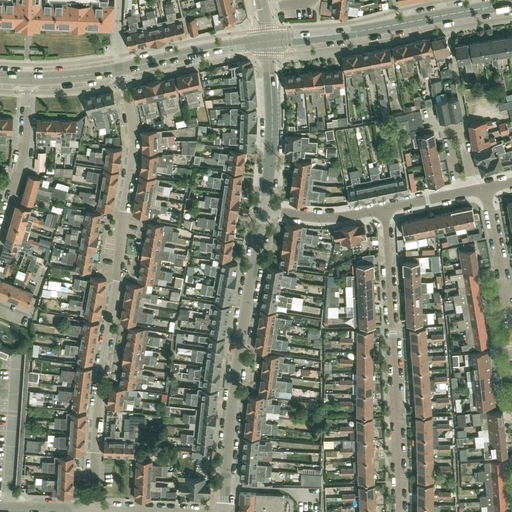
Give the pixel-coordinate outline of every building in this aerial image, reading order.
[(0,0),(0,20),(13,21),(13,20),(18,21),(18,23),(39,24),(39,21),(44,22),(73,23),(73,24),(84,25),(84,23),(113,24),(113,23),(114,0),(109,0),(104,0),(0,0)] [(219,8),(220,12),(235,8),(232,0),(226,0),(201,6),(202,12),(219,8)] [(348,5),(333,3),(332,13),(336,14),(335,18),(346,20),(348,6),(348,5)] [(176,38),(177,37),(186,35),(181,16),(176,18),(173,6),(169,7),(176,38)] [(162,21),(167,40),(176,38),(169,7),(165,8),(168,20),(162,21)] [(233,19),(237,18),(235,8),(220,12),(222,21),(218,22),(219,23),(214,25),(215,29),(223,28),(234,25),(233,19)] [(158,43),(167,41),(168,41),(167,40),(162,21),(157,22),(154,11),(150,12),(158,43)] [(143,26),(148,44),(148,46),(158,43),(150,12),(146,13),(149,24),(143,26)] [(131,16),(139,47),(148,44),(143,26),(138,27),(135,15),(131,16)] [(124,30),(129,49),(139,47),(131,16),(127,17),(130,29),(124,30)] [(189,30),(190,34),(190,35),(198,34),(197,29),(196,25),(194,18),(186,21),(187,24),(189,30)] [(442,36),(438,37),(437,39),(432,40),(436,58),(437,61),(442,60),(442,56),(450,54),(446,36),(443,37),(442,36)] [(509,54),(506,37),(493,39),(498,67),(500,67),(500,64),(502,64),(501,57),(503,57),(503,55),(509,54)] [(429,38),(420,40),(426,66),(427,72),(432,71),(429,59),(434,57),(429,38)] [(498,67),(493,39),(481,41),(484,58),(489,57),(489,59),(491,59),(492,66),(495,65),(496,67),(498,67)] [(420,40),(411,43),(414,58),(418,57),(421,67),(426,66),(420,40)] [(484,58),(481,41),(470,43),(473,61),(471,62),(472,71),(474,71),(474,72),(478,71),(476,62),(478,61),(478,59),(484,58)] [(401,45),(408,70),(412,69),(411,63),(416,62),(414,58),(411,43),(401,45)] [(471,62),(468,44),(456,46),(459,62),(464,61),(466,72),(472,71),(471,62)] [(409,75),(408,70),(401,45),(392,47),(396,62),(400,61),(404,77),(409,75)] [(383,65),(387,64),(390,80),(395,79),(389,48),(380,50),(383,65)] [(383,65),(380,50),(370,52),(375,77),(376,82),(382,81),(380,73),(384,73),(383,65)] [(371,78),(375,77),(370,52),(361,53),(364,69),(365,74),(370,73),(371,78)] [(361,53),(352,55),(357,81),(362,80),(360,69),(364,69),(361,53)] [(359,93),(357,81),(352,55),(342,57),(346,77),(351,76),(355,93),(359,93)] [(229,68),(231,68),(232,76),(239,76),(254,75),(253,66),(252,65),(250,65),(249,60),(238,61),(228,64),(229,68)] [(442,80),(452,78),(450,68),(440,71),(442,80)] [(331,97),(335,97),(332,71),(323,72),(323,71),(324,71),(323,70),(323,71),(325,92),(330,91),(331,97)] [(341,101),(340,86),(344,85),(342,70),(332,71),(335,97),(336,102),(341,101)] [(312,105),(317,105),(313,71),(304,72),(305,89),(306,94),(311,93),(312,105)] [(320,92),(325,92),(323,71),(313,71),(317,105),(321,104),(320,92)] [(202,91),(198,72),(187,74),(195,106),(199,104),(196,92),(202,91)] [(301,100),(300,90),(305,89),(304,72),(303,73),(304,73),(304,74),(294,75),(297,101),(301,100)] [(195,106),(187,74),(177,77),(180,92),(186,91),(190,107),(195,106)] [(239,76),(232,76),(224,77),(224,83),(239,82),(240,86),(255,85),(254,75),(239,76)] [(293,101),(297,101),(294,75),(285,76),(287,95),(292,95),(293,101)] [(178,93),(174,78),(174,77),(164,80),(171,111),(176,110),(175,105),(176,105),(173,94),(178,93)] [(171,111),(164,80),(160,81),(160,80),(153,82),(157,98),(162,97),(165,108),(166,112),(171,111)] [(152,99),(157,98),(153,82),(147,83),(147,84),(143,85),(151,116),(156,115),(155,111),(155,110),(152,99)] [(480,84),(481,88),(482,98),(491,97),(488,83),(480,84)] [(151,116),(143,85),(133,88),(136,103),(142,101),(144,113),(145,113),(146,117),(151,116)] [(255,85),(240,86),(240,90),(225,92),(225,97),(256,94),(255,85)] [(463,89),(465,101),(471,100),(469,88),(463,89)] [(104,94),(108,113),(114,112),(115,118),(119,117),(113,92),(104,94)] [(108,113),(104,94),(94,96),(102,127),(106,126),(103,114),(108,113)] [(256,94),(225,97),(226,103),(241,102),(242,106),(257,105),(256,94)] [(97,128),(102,127),(94,96),(84,99),(89,118),(94,116),(97,128)] [(462,117),(458,97),(447,99),(451,119),(462,117)] [(497,104),(503,102),(501,97),(491,99),(493,105),(497,104)] [(440,121),(451,119),(447,99),(436,102),(440,121)] [(511,99),(503,102),(497,104),(499,110),(511,106),(511,99)] [(403,102),(396,103),(397,113),(405,111),(403,102)] [(382,117),(389,116),(387,106),(380,107),(382,117)] [(225,113),(225,118),(256,119),(256,109),(230,108),(230,114),(225,113)] [(406,114),(407,119),(421,116),(420,110),(406,113),(406,114)] [(423,122),(421,116),(407,119),(407,120),(408,125),(423,122)] [(347,117),(346,117),(337,118),(337,119),(338,126),(347,125),(347,117)] [(12,137),(13,118),(3,118),(2,150),(6,150),(7,137),(12,137)] [(186,119),(188,126),(198,125),(197,118),(186,119)] [(241,124),(240,128),(257,129),(257,119),(256,119),(225,118),(224,124),(241,124)] [(36,144),(46,145),(47,119),(37,119),(36,144)] [(56,139),(57,120),(47,119),(46,145),(46,151),(50,151),(51,139),(56,139)] [(70,152),(70,146),(70,140),(76,140),(76,137),(79,136),(82,122),(80,119),(76,121),(76,120),(66,120),(65,152),(70,152)] [(333,126),(338,126),(337,119),(333,119),(333,121),(327,122),(327,127),(333,126)] [(61,152),(65,152),(66,120),(57,120),(56,139),(61,139),(61,152)] [(492,120),(469,124),(471,136),(488,133),(487,127),(493,126),(492,120)] [(423,122),(408,125),(409,131),(424,128),(423,122)] [(201,126),(200,135),(209,135),(209,126),(201,126)] [(224,138),(255,139),(256,139),(257,129),(240,128),(231,128),(231,132),(223,132),(222,138),(224,138)] [(326,131),(327,139),(334,138),(333,129),(326,131)] [(174,135),(162,135),(162,130),(142,132),(142,141),(174,139),(174,135)] [(414,147),(420,145),(436,142),(434,132),(412,136),(414,147)] [(471,136),(473,147),(490,144),(496,142),(494,137),(489,139),(488,133),(471,136)] [(309,137),(286,135),(286,146),(311,147),(317,147),(317,142),(308,141),(309,137)] [(255,139),(224,138),(224,144),(240,144),(239,148),(254,149),(255,139)] [(142,141),(143,151),(158,150),(163,150),(162,144),(174,143),(174,139),(142,141)] [(420,145),(422,155),(438,152),(436,142),(420,145)] [(502,142),(474,153),(477,162),(505,151),(502,142)] [(317,152),(317,147),(311,147),(286,146),(285,156),(305,157),(305,151),(317,152)] [(122,149),(107,147),(102,147),(102,152),(90,150),(90,155),(121,159),(122,149)] [(328,148),(327,157),(336,158),(336,149),(328,148)] [(218,158),(244,162),(245,151),(231,149),(230,154),(215,151),(214,157),(218,158)] [(482,174),(495,169),(503,166),(511,164),(511,153),(511,150),(505,152),(505,151),(477,162),(482,174)] [(422,155),(424,165),(440,162),(438,152),(422,155)] [(143,153),(142,163),(172,167),(173,162),(162,161),(163,156),(158,155),(143,153)] [(119,169),(121,159),(90,155),(89,160),(105,162),(104,167),(119,169)] [(37,164),(35,164),(34,170),(45,171),(46,158),(38,158),(37,164)] [(244,162),(218,158),(218,163),(224,164),(223,169),(242,172),(244,162)] [(321,174),(327,175),(327,170),(310,167),(311,162),(295,160),(294,171),(321,175),(321,174)] [(405,173),(401,174),(398,162),(393,164),(399,194),(409,192),(405,173)] [(424,165),(426,175),(442,172),(440,162),(424,165)] [(155,175),(156,171),(171,173),(172,167),(142,163),(140,173),(155,175)] [(389,196),(399,194),(393,164),(388,164),(391,176),(385,177),(389,196)] [(379,198),(389,196),(385,177),(380,178),(378,166),(373,167),(379,198)] [(328,174),(338,175),(339,168),(329,167),(328,174)] [(369,168),(371,180),(366,181),(370,200),(379,198),(373,167),(369,168)] [(117,181),(119,172),(104,169),(103,173),(87,170),(86,176),(117,181)] [(208,175),(208,181),(213,181),(241,185),(242,174),(222,171),(221,177),(208,175)] [(292,181),(313,184),(313,178),(326,180),(327,175),(321,174),(321,175),(294,171),(293,175),(292,181)] [(366,181),(361,182),(358,171),(353,172),(360,202),(370,200),(366,181)] [(350,172),(352,184),(346,185),(350,204),(360,202),(353,172),(350,172)] [(442,172),(426,175),(429,186),(429,188),(436,186),(436,184),(444,183),(442,172)] [(25,188),(50,195),(50,194),(64,198),(66,190),(52,186),(51,190),(46,189),(47,187),(39,185),(40,178),(29,175),(29,177),(27,176),(26,181),(27,182),(25,188)] [(140,175),(138,185),(169,191),(170,187),(158,184),(159,179),(140,175)] [(115,191),(117,181),(86,176),(86,180),(97,182),(96,188),(115,191)] [(224,188),(223,193),(239,195),(241,185),(213,181),(208,181),(207,186),(224,188)] [(313,184),(292,181),(291,187),(291,191),(324,196),(325,191),(312,190),(313,184)] [(138,185),(136,195),(156,198),(157,193),(169,195),(169,191),(138,185)] [(35,197),(48,201),(50,195),(25,188),(24,194),(22,194),(21,198),(22,199),(22,201),(33,204),(35,197)] [(84,191),(83,195),(114,201),(115,191),(96,188),(95,193),(84,191)] [(291,191),(289,202),(310,205),(310,199),(323,201),(324,196),(291,191)] [(239,195),(223,193),(223,198),(206,195),(205,200),(211,201),(210,202),(238,206),(239,200),(239,199),(239,195)] [(112,210),(114,201),(83,195),(82,201),(98,203),(97,208),(112,210)] [(136,195),(135,205),(166,210),(167,206),(155,204),(156,198),(136,195)] [(237,212),(238,206),(210,202),(211,201),(205,200),(204,206),(217,207),(216,213),(236,216),(237,212)] [(31,208),(16,204),(13,214),(33,220),(33,218),(36,219),(36,217),(29,214),(31,208)] [(133,214),(147,217),(152,218),(153,212),(165,214),(166,210),(135,205),(133,214)] [(57,206),(56,212),(64,214),(66,207),(57,206)] [(472,206),(461,208),(465,225),(475,223),(475,219),(479,218),(478,212),(473,213),(472,206)] [(452,210),(455,227),(465,225),(461,208),(452,210)] [(445,229),(455,227),(452,210),(451,210),(451,212),(442,214),(445,229)] [(99,223),(101,213),(86,211),(85,214),(69,212),(68,217),(99,223)] [(45,221),(45,222),(55,225),(58,216),(48,213),(45,221)] [(202,217),(202,222),(235,226),(236,216),(216,213),(215,219),(202,217)] [(10,225),(30,231),(32,223),(33,220),(13,214),(10,225)] [(432,216),(435,231),(445,229),(442,214),(432,216)] [(432,216),(422,218),(426,237),(436,235),(435,231),(432,216)] [(83,225),(82,230),(98,233),(99,223),(68,217),(67,222),(83,225)] [(426,237),(422,218),(412,220),(416,239),(426,237)] [(406,242),(416,239),(412,220),(401,222),(406,242)] [(149,222),(147,232),(178,237),(179,232),(163,229),(164,225),(149,222)] [(235,226),(202,222),(201,226),(214,228),(213,235),(233,237),(235,226)] [(286,224),(285,234),(318,239),(318,235),(306,233),(306,227),(286,224)] [(359,224),(349,226),(351,242),(367,239),(364,225),(360,226),(359,224)] [(26,243),(31,245),(32,245),(33,240),(28,239),(30,231),(10,225),(7,235),(27,241),(26,243)] [(342,244),(351,242),(349,226),(338,228),(338,229),(334,230),(335,239),(341,238),(342,244)] [(66,232),(65,237),(97,242),(99,233),(98,233),(82,230),(78,229),(77,234),(66,232)] [(177,242),(178,237),(147,232),(145,241),(165,245),(165,240),(177,242)] [(318,239),(285,234),(283,245),(303,248),(304,242),(317,244),(318,239)] [(28,253),(31,245),(26,243),(27,241),(7,235),(4,245),(21,251),(22,251),(28,253)] [(64,242),(79,245),(79,249),(94,252),(95,252),(97,242),(65,237),(64,242)] [(201,241),(200,245),(231,250),(233,240),(213,237),(213,243),(201,241)] [(144,241),(142,251),(175,257),(176,252),(164,250),(165,245),(145,241),(144,241)] [(474,243),(464,245),(464,250),(459,251),(461,259),(477,257),(474,243)] [(231,250),(200,245),(200,250),(212,251),(211,257),(230,260),(231,250)] [(302,254),(303,248),(283,245),(282,255),(309,259),(309,260),(314,261),(315,256),(302,254)] [(14,252),(3,248),(0,257),(11,260),(14,252)] [(62,250),(61,256),(92,262),(94,252),(79,249),(78,253),(62,250)] [(140,261),(142,261),(161,264),(162,258),(174,261),(175,257),(142,251),(140,261)] [(30,264),(27,270),(31,272),(34,265),(33,265),(37,256),(27,253),(26,257),(31,258),(29,264),(30,264)] [(309,259),(282,255),(280,266),(296,268),(296,263),(313,266),(314,261),(309,260),(309,259)] [(75,269),(90,271),(92,262),(61,256),(61,261),(76,264),(75,269)] [(403,273),(420,272),(419,261),(419,257),(413,257),(413,262),(402,262),(403,273)] [(477,257),(461,259),(462,268),(456,269),(457,274),(476,271),(480,270),(477,257)] [(357,264),(357,275),(374,274),(374,263),(363,264),(363,259),(357,260),(357,264)] [(206,263),(205,269),(210,270),(211,269),(236,273),(237,263),(218,260),(217,266),(206,263)] [(160,269),(161,264),(142,261),(140,270),(172,276),(173,272),(160,269)] [(267,277),(295,282),(296,277),(282,274),(283,269),(269,267),(267,277)] [(0,271),(0,287),(3,279),(5,275),(7,276),(9,270),(5,268),(3,272),(0,271)] [(237,274),(236,273),(211,269),(210,270),(205,269),(204,273),(220,276),(219,281),(235,284),(237,274)] [(171,280),(172,276),(140,270),(138,280),(157,283),(158,278),(171,280)] [(476,271),(457,274),(450,275),(451,280),(458,279),(459,286),(478,283),(476,271)] [(420,272),(403,273),(404,273),(405,283),(421,282),(420,272)] [(351,275),(352,285),(374,284),(373,275),(374,275),(374,274),(357,275),(351,275)] [(13,283),(8,298),(18,302),(24,287),(25,283),(27,283),(27,282),(29,278),(25,275),(23,280),(16,277),(13,283)] [(106,279),(92,276),(91,281),(75,278),(74,283),(105,289),(106,279)] [(294,287),(295,282),(267,277),(265,287),(279,290),(280,285),(294,287)] [(3,279),(0,287),(0,294),(8,298),(13,283),(3,279)] [(202,283),(201,288),(207,289),(232,293),(233,294),(235,284),(219,281),(215,280),(213,285),(202,283)] [(24,287),(18,302),(28,306),(36,285),(27,282),(27,283),(25,283),(24,287)] [(421,282),(405,283),(405,293),(427,292),(426,282),(421,282)] [(73,287),(84,289),(83,295),(103,299),(105,289),(74,283),(73,287)] [(158,294),(146,292),(147,287),(127,283),(126,293),(157,298),(158,294)] [(478,283),(459,286),(460,294),(454,295),(454,300),(480,296),(478,283)] [(374,284),(352,285),(352,295),(374,294),(374,284)] [(190,294),(198,294),(199,287),(190,286),(190,294)] [(51,289),(43,287),(42,294),(50,296),(51,289)] [(265,287),(263,297),(292,302),(293,297),(279,294),(279,290),(265,287)] [(207,289),(201,288),(200,293),(216,296),(215,301),(230,303),(232,293),(207,289)] [(428,292),(427,292),(405,293),(406,303),(422,303),(429,302),(428,292)] [(126,293),(124,302),(143,306),(144,300),(156,303),(157,298),(126,293)] [(352,295),(353,306),(374,305),(374,294),(352,295)] [(83,295),(82,300),(70,298),(70,302),(101,308),(103,299),(83,295)] [(326,307),(328,307),(333,306),(334,296),(329,296),(327,297),(326,307)] [(480,296),(454,300),(455,305),(461,304),(463,311),(482,308),(480,296)] [(263,297),(261,307),(276,310),(277,305),(291,307),(292,302),(263,297)] [(228,316),(230,306),(198,301),(197,305),(209,307),(209,313),(228,316)] [(80,315),(84,315),(99,318),(101,308),(70,302),(69,307),(81,309),(80,315)] [(124,302),(122,312),(152,317),(153,313),(142,311),(143,306),(124,302)] [(422,303),(406,303),(406,313),(422,313),(422,303)] [(374,305),(353,306),(353,316),(375,315),(374,305)] [(328,317),(332,317),(333,306),(328,307),(326,307),(325,317),(328,317)] [(190,310),(185,309),(180,308),(178,319),(188,321),(190,310)] [(458,325),(484,321),(482,308),(463,311),(464,319),(457,320),(458,325)] [(280,323),(291,324),(291,319),(275,316),(276,312),(261,310),(259,320),(280,323)] [(122,312),(120,322),(135,324),(136,320),(151,323),(152,317),(122,312)] [(195,322),(196,322),(201,323),(201,322),(227,326),(228,316),(209,313),(206,312),(205,318),(202,318),(202,317),(196,316),(195,322)] [(427,312),(422,313),(406,313),(407,324),(428,323),(427,312)] [(354,326),(360,326),(375,325),(375,315),(353,316),(354,326)] [(259,320),(258,330),(273,332),(278,333),(286,334),(287,329),(290,330),(291,324),(280,323),(259,320)] [(68,323),(67,329),(97,333),(98,323),(84,321),(83,326),(68,323)] [(467,336),(486,333),(484,321),(458,325),(459,330),(466,329),(467,336)] [(210,334),(225,336),(227,326),(201,322),(201,323),(196,322),(195,327),(211,329),(210,334)] [(160,337),(148,335),(149,330),(129,326),(128,336),(159,341),(160,337)] [(426,338),(425,327),(410,328),(411,339),(426,338)] [(67,334),(82,336),(81,341),(95,343),(97,333),(67,329),(67,334)] [(311,339),(319,340),(321,330),(313,329),(311,339)] [(288,340),(277,338),(278,333),(273,332),(258,330),(256,340),(287,344),(288,340)] [(358,340),(373,341),(373,330),(358,330),(358,340)] [(462,345),(462,350),(488,346),(486,333),(467,336),(468,344),(462,345)] [(223,349),(225,338),(194,334),(194,340),(209,342),(208,347),(223,349)] [(306,343),(307,337),(295,335),(294,341),(306,343)] [(125,345),(125,346),(146,349),(147,344),(159,346),(159,341),(128,336),(126,346),(125,345)] [(427,349),(427,348),(426,338),(411,339),(411,350),(427,349)] [(287,344),(256,340),(255,350),(279,353),(280,350),(296,352),(296,348),(291,347),(287,346),(287,344)] [(373,351),(373,341),(358,340),(358,351),(373,351)] [(66,343),(65,349),(94,353),(95,343),(81,341),(80,345),(66,343)] [(0,345),(0,350),(7,354),(9,348),(0,345)] [(125,346),(123,355),(156,361),(157,356),(145,354),(146,349),(125,346)] [(192,348),(192,354),(222,358),(223,349),(208,347),(208,350),(192,348)] [(78,361),(92,364),(94,353),(65,349),(64,354),(79,356),(78,361)] [(309,357),(317,358),(319,350),(310,349),(309,357)] [(411,350),(412,360),(428,359),(433,359),(433,356),(433,355),(427,356),(427,349),(411,350)] [(25,350),(16,488),(21,488),(24,436),(25,430),(30,350),(25,350)] [(358,362),(373,362),(373,351),(358,351),(358,362)] [(490,362),(489,351),(464,354),(465,359),(472,358),(472,364),(490,362)] [(222,358),(192,354),(191,360),(206,362),(206,366),(201,365),(201,366),(220,368),(222,358)] [(264,354),(263,364),(294,368),(295,363),(283,362),(284,356),(264,354)] [(122,365),(142,368),(143,363),(156,365),(156,361),(123,355),(122,365)] [(413,371),(428,370),(428,359),(412,360),(413,371)] [(372,372),(373,362),(358,362),(358,372),(372,372)] [(467,376),(491,373),(490,362),(472,364),(473,370),(466,371),(467,376)] [(263,364),(262,373),(277,376),(281,376),(282,370),(294,372),(294,368),(263,364)] [(142,374),(142,368),(122,365),(123,365),(122,375),(153,380),(154,376),(142,374)] [(90,378),(91,368),(77,366),(76,371),(61,369),(61,375),(90,378)] [(189,368),(188,373),(194,374),(194,375),(219,378),(220,368),(201,366),(200,370),(189,368)] [(414,381),(429,380),(428,370),(413,371),(414,381)] [(38,382),(39,372),(29,371),(28,381),(38,382)] [(352,383),(357,383),(372,383),(372,372),(358,372),(357,380),(352,380),(352,383)] [(194,374),(188,373),(188,378),(199,380),(198,385),(218,388),(219,378),(194,375),(194,374)] [(286,386),(292,386),(292,381),(276,379),(277,376),(262,373),(261,383),(286,387),(286,386)] [(475,386),(493,384),(491,373),(467,376),(467,381),(474,380),(475,386)] [(89,388),(90,378),(61,375),(60,380),(75,381),(75,386),(89,388)] [(120,385),(135,387),(139,388),(140,382),(153,384),(153,380),(122,375),(120,385)] [(430,391),(429,380),(414,381),(414,392),(430,391)] [(291,392),(292,386),(286,386),(286,387),(261,383),(259,394),(279,396),(279,390),(291,392)] [(372,383),(357,383),(352,383),(352,386),(352,389),(357,389),(357,394),(372,394),(372,383)] [(469,397),(494,394),(493,384),(475,386),(475,391),(469,392),(469,397)] [(75,386),(74,387),(74,391),(59,390),(58,395),(88,398),(89,388),(75,386)] [(110,386),(108,396),(140,400),(141,396),(128,395),(129,389),(110,386)] [(198,389),(197,393),(187,392),(186,398),(217,401),(218,391),(198,389)] [(431,401),(430,391),(414,392),(415,402),(431,401)] [(357,394),(357,404),(372,404),(372,394),(357,394)] [(494,394),(469,397),(470,402),(476,401),(477,408),(495,406),(494,394)] [(87,409),(88,398),(58,395),(58,400),(73,402),(72,407),(87,409)] [(249,395),(248,405),(279,408),(280,404),(268,403),(268,397),(249,395)] [(108,396),(107,406),(126,409),(127,403),(140,404),(140,400),(108,396)] [(201,405),(201,409),(216,411),(217,401),(186,398),(186,404),(201,405)] [(415,402),(415,403),(416,413),(431,412),(431,401),(415,402)] [(357,415),(372,415),(372,404),(357,404),(352,404),(352,407),(352,409),(357,409),(357,415)] [(279,408),(248,405),(247,415),(266,417),(267,411),(279,413),(279,408)] [(184,413),(183,418),(216,421),(217,411),(216,411),(201,409),(196,409),(195,414),(184,413)] [(481,424),(504,422),(503,411),(487,412),(487,411),(480,412),(481,424)] [(66,412),(66,418),(55,417),(54,422),(85,424),(86,414),(66,412)] [(466,425),(465,413),(457,414),(458,426),(466,425)] [(145,415),(131,415),(131,425),(144,426),(145,415)] [(247,415),(246,425),(271,427),(271,428),(277,429),(277,424),(266,422),(266,417),(247,415)] [(417,427),(432,427),(432,416),(416,416),(417,427)] [(357,429),(373,428),(372,417),(357,418),(357,429)] [(124,436),(124,456),(134,456),(134,441),(134,437),(129,436),(129,419),(125,418),(124,436)] [(216,421),(183,418),(183,422),(195,423),(194,429),(213,431),(215,431),(216,421)] [(85,433),(85,424),(54,422),(54,427),(70,428),(70,433),(85,433)] [(482,435),(505,433),(504,422),(481,424),(482,435)] [(105,436),(105,440),(104,455),(114,455),(115,431),(115,423),(111,423),(110,436),(105,436)] [(165,434),(173,435),(174,426),(166,425),(165,434)] [(271,427),(246,425),(245,435),(260,437),(260,432),(276,434),(277,429),(271,428),(271,427)] [(417,438),(432,437),(432,427),(417,427),(417,438)] [(357,439),(373,439),(373,428),(357,429),(352,429),(352,432),(350,432),(351,439),(352,439),(357,439)] [(181,433),(181,437),(212,441),(213,431),(194,429),(193,434),(181,433)] [(114,455),(124,456),(124,436),(119,436),(119,431),(115,431),(114,455)] [(70,433),(70,436),(59,436),(54,436),(53,441),(84,443),(85,433),(70,433)] [(483,446),(506,444),(505,433),(482,435),(483,446)] [(212,441),(181,437),(181,442),(192,443),(192,449),(211,450),(212,441)] [(258,449),(271,450),(272,442),(266,441),(266,444),(258,443),(259,439),(244,437),(244,448),(258,449)] [(417,448),(433,448),(432,437),(417,438),(417,448)] [(27,439),(27,440),(26,451),(38,452),(39,440),(27,439)] [(358,450),(373,450),(373,439),(357,439),(352,439),(351,439),(350,440),(350,448),(353,448),(353,450),(358,450)] [(326,440),(326,448),(337,448),(337,440),(326,440)] [(84,453),(84,443),(53,441),(53,446),(58,447),(69,448),(69,453),(84,453)] [(492,456),(507,455),(506,444),(483,446),(485,459),(492,458),(492,456)] [(258,449),(244,448),(243,458),(257,459),(266,460),(267,455),(272,456),(272,451),(271,450),(258,449)] [(417,448),(417,459),(433,458),(433,452),(433,448),(417,448)] [(373,460),(373,450),(358,450),(353,450),(353,453),(350,453),(350,460),(353,460),(353,461),(358,461),(373,460)] [(43,461),(43,466),(73,467),(74,457),(54,456),(54,462),(43,461)] [(242,468),(271,471),(271,465),(257,464),(257,459),(243,458),(242,468)] [(418,469),(433,469),(433,458),(417,459),(418,469)] [(137,460),(136,470),(167,471),(167,466),(151,465),(152,460),(137,460)] [(353,471),(358,471),(374,471),(373,460),(358,461),(353,461),(353,469),(353,471)] [(478,475),(505,473),(504,461),(484,462),(485,470),(478,471),(478,475)] [(73,477),(73,467),(43,466),(42,471),(58,472),(58,476),(73,477)] [(271,471),(242,468),(241,479),(265,481),(265,476),(270,476),(271,471)] [(433,469),(418,469),(418,480),(434,480),(433,469)] [(167,471),(136,470),(136,479),(155,480),(155,475),(167,475),(167,471)] [(374,471),(358,471),(358,482),(374,482),(374,471)] [(486,487),(506,486),(505,473),(478,475),(479,480),(485,480),(486,487)] [(321,474),(306,474),(306,485),(321,486),(321,474)] [(47,484),(47,485),(73,486),(73,477),(58,476),(58,480),(42,479),(42,484),(47,484)] [(184,493),(194,494),(195,478),(185,477),(185,483),(179,483),(179,492),(184,492),(184,493)] [(195,478),(194,494),(205,494),(205,493),(210,493),(210,484),(205,484),(205,478),(195,478)] [(155,480),(136,479),(135,489),(166,491),(166,487),(155,486),(155,480)] [(418,494),(433,494),(433,483),(418,483),(418,494)] [(359,496),(375,495),(374,484),(359,485),(359,496)] [(72,496),(73,486),(47,485),(47,489),(52,489),(52,495),(72,496)] [(480,501),(506,499),(506,486),(486,487),(486,495),(480,496),(480,501)] [(175,491),(166,491),(135,489),(135,499),(150,500),(150,494),(170,495),(170,501),(175,501),(175,491)] [(282,511),(283,494),(240,492),(238,511),(282,511)] [(433,505),(433,494),(418,494),(418,505),(433,505)] [(360,507),(376,506),(375,495),(359,496),(360,507)] [(487,511),(501,511),(507,511),(506,499),(480,501),(480,506),(487,505),(487,511)]
